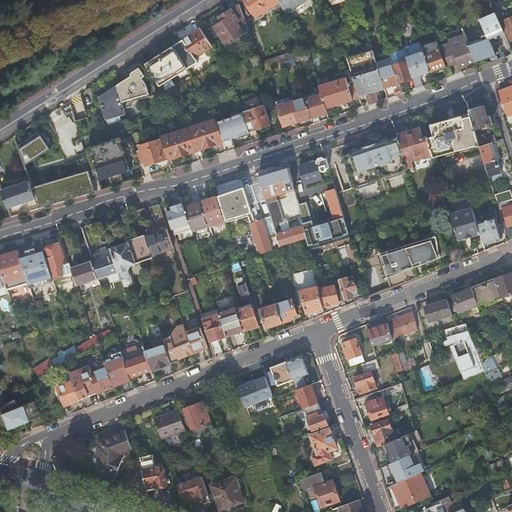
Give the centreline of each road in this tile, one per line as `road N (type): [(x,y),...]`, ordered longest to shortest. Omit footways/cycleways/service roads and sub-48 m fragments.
road 1 (tertiary): [(0,238),(486,78)]
road 2 (residential): [(55,434),(315,332)]
road 3 (residential): [(197,0),(0,127)]
road 4 (residential): [(315,332),(505,255)]
road 5 (residential): [(315,332),(379,511)]
